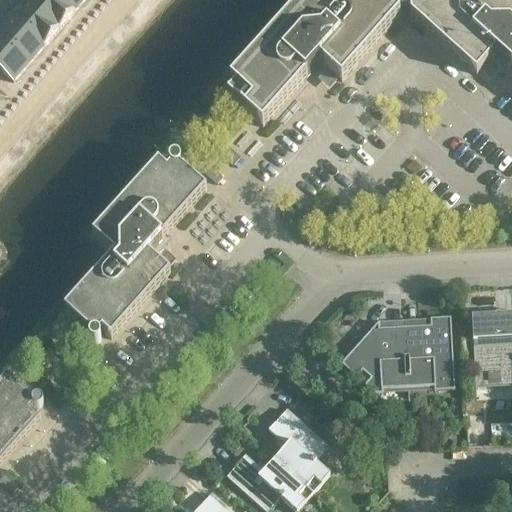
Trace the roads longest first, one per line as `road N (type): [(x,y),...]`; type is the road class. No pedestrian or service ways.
road 1 (residential): [(276,340),(339,277),(511,262)]
road 2 (residential): [(126,511),(276,340)]
road 3 (residential): [(276,340),(427,474)]
road 4 (residential): [(124,0),(0,139)]
